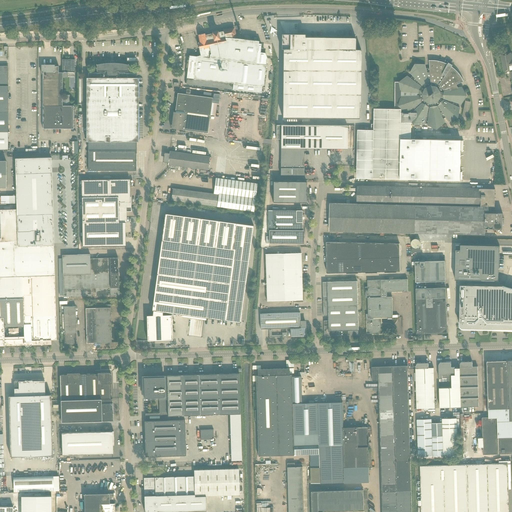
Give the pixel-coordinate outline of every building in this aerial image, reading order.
[(258,43),(258,41),(236,38),(234,27),(223,30),(223,31),(217,32),(217,31),(212,32),(212,33),(204,35),(204,33),(198,34),(200,42),(198,42),(200,55),(196,56),(189,55),(186,78),(186,84),(232,90),(261,93),(261,86),(263,87),(267,57),(265,53),(260,52),(261,43),(258,43)] [(281,34),(281,49),(283,49),(282,117),(360,118),(361,49),(355,49),(355,37),(305,37),(305,34),(298,34),(281,34)] [(511,57),(511,52),(500,55),(504,71),(506,71),(507,73),(508,74),(510,73),(511,80),(511,57)] [(58,72),(58,66),(42,66),(42,129),(73,129),(73,106),(62,106),(62,77),(67,77),(67,72),(75,72),(75,60),(62,59),(62,72),(58,72)] [(358,130),(357,169),(373,169),(373,178),(460,180),(461,140),(411,139),(411,123),(412,123),(413,125),(424,125),(425,121),(428,122),(428,126),(437,129),(445,123),(443,119),(446,118),(448,121),(458,118),(460,108),(456,106),(457,103),(461,104),(466,95),(462,87),(458,88),(456,84),(463,81),(463,80),(462,78),(461,76),(460,75),(459,74),(458,73),(458,72),(456,70),(455,69),(454,68),(451,66),(452,65),(448,63),(448,64),(446,63),(445,63),(443,62),(442,62),(440,61),(439,61),(438,61),(437,61),(435,60),(434,60),(432,60),(430,60),(429,60),(429,68),(426,68),(425,64),(415,64),(410,73),(412,76),(410,78),(407,76),(399,82),(401,92),(405,92),(405,96),(401,96),(399,106),(398,105),(395,108),(395,109),(383,109),(380,109),(374,108),(374,124),(371,124),(371,130),(358,130)] [(131,171),(136,171),(136,140),(136,73),(125,73),(125,72),(118,72),(118,71),(127,71),(128,67),(127,67),(128,64),(123,63),(119,63),(114,63),(114,62),(110,62),(110,63),(105,63),(101,63),(96,64),(97,67),(96,67),(97,71),(105,71),(105,72),(100,72),(100,73),(88,73),(88,78),(88,170),(131,171)] [(8,91),(10,91),(10,86),(8,86),(8,66),(0,65),(0,149),(8,150),(8,132),(8,91)] [(215,115),(218,99),(222,100),(223,93),(214,92),(211,114),(215,115)] [(172,123),(171,128),(173,129),(193,131),(208,133),(212,98),(186,94),(182,94),(177,93),(175,112),(173,112),(172,123)] [(468,117),(470,101),(465,100),(464,109),(461,109),(460,116),(468,117)] [(347,148),(347,126),(281,125),(276,125),(276,139),(281,139),(280,175),(304,175),(304,148),(347,148)] [(168,165),(173,165),(207,170),(209,156),(170,151),(168,165)] [(0,209),(0,345),(24,345),(31,344),(51,344),(51,340),(56,340),(53,245),(51,157),(15,158),(16,209),(0,209)] [(171,200),(176,201),(253,211),(257,183),(215,178),(213,194),(173,188),(171,200)] [(126,245),(126,222),(126,210),(131,210),(131,195),(130,195),(130,179),(82,180),(83,246),(126,245)] [(306,202),(306,190),(306,181),(273,181),(273,202),(295,202),(306,202)] [(502,213),(488,213),(488,206),(495,206),(495,189),(357,186),(357,203),(330,203),(329,231),(485,234),(485,229),(502,229),(502,213)] [(269,243),(303,243),(303,230),(302,230),(302,210),(272,210),(272,230),(269,230),(269,243)] [(240,322),(253,225),(165,213),(151,310),(153,310),(152,315),(146,315),(147,340),(169,339),(172,338),(171,314),(170,314),(170,313),(195,316),(204,317),(240,322)] [(326,251),(326,253),(337,252),(337,242),(326,242),(326,245),(326,251)] [(337,242),(337,252),(337,259),(352,259),(351,242),(346,242),(337,242)] [(357,242),(351,242),(352,259),(361,258),(361,242),(357,242)] [(365,242),(361,242),(361,258),(371,258),(371,242),(365,242)] [(376,242),(371,242),(371,258),(380,258),(380,243),(376,243),(376,242)] [(384,243),(380,243),(380,258),(390,258),(390,242),(384,242),(384,243)] [(396,243),(390,242),(390,258),(400,257),(399,243),(396,243)] [(455,249),(455,279),(498,280),(499,245),(460,244),(460,249),(455,249)] [(327,262),(327,263),(337,263),(337,259),(337,252),(326,253),(327,256),(326,256),(326,262),(327,262)] [(265,254),(266,296),(266,301),(293,300),(293,302),(302,302),(303,300),(303,284),(302,284),(301,253),(265,254)] [(62,255),(63,297),(119,295),(119,282),(120,282),(120,279),(118,279),(118,258),(90,258),(90,254),(62,255)] [(400,257),(390,258),(390,272),(396,272),(396,271),(400,271),(400,257)] [(361,258),(352,259),(352,273),(358,273),(358,272),(362,272),(361,258)] [(371,258),(361,258),(362,272),(366,272),(366,273),(371,272),(371,258)] [(380,258),(371,258),(371,272),(377,272),(381,272),(380,258)] [(390,258),(380,258),(381,272),(385,272),(390,272),(390,258)] [(337,259),(337,263),(338,273),(346,273),(352,273),(352,259),(337,259)] [(445,281),(445,261),(415,261),(415,282),(425,282),(436,281),(445,281)] [(337,263),(327,263),(327,267),(326,267),(326,272),(327,272),(327,273),(338,273),(337,263)] [(367,280),(367,287),(365,287),(365,298),(368,298),(368,314),(366,314),(366,334),(382,333),(382,318),(392,318),(392,297),(387,297),(387,292),(408,292),(407,279),(367,280)] [(511,287),(503,285),(460,284),(459,325),(459,326),(460,327),(460,328),(461,328),(462,328),(462,329),(477,329),(481,327),(487,327),(488,329),(511,329),(511,287)] [(447,327),(446,298),(446,293),(445,288),(436,288),(425,288),(416,288),(416,293),(416,298),(417,328),(416,328),(416,332),(417,332),(417,333),(418,333),(418,334),(421,334),(421,333),(433,333),(446,333),(446,332),(447,332),(447,331),(447,327),(448,327),(447,327)] [(106,343),(111,342),(110,304),(107,304),(107,308),(85,308),(86,343),(103,343),(106,343)] [(61,306),(61,311),(63,311),(64,344),(76,343),(75,306),(61,306)] [(260,314),(260,329),(291,328),(291,336),(305,335),(305,321),(300,321),(300,313),(260,314)] [(511,360),(508,360),(506,360),(506,361),(487,361),(488,418),(482,418),(483,455),(499,454),(498,437),(511,436),(511,360)] [(478,406),(478,371),(477,366),(472,367),(472,361),(462,362),(461,362),(460,362),(460,363),(460,367),(459,367),(461,407),(478,406)] [(461,407),(459,367),(459,368),(455,368),(455,367),(451,367),(451,362),(443,362),(443,363),(443,364),(441,364),(441,362),(440,362),(440,363),(439,363),(439,364),(438,365),(438,366),(439,378),(442,378),(442,377),(447,376),(447,380),(451,380),(451,387),(439,387),(439,407),(461,407)] [(434,408),(434,373),(433,368),(428,368),(428,363),(418,363),(417,363),(416,364),(416,365),(416,368),(417,408),(434,408)] [(411,511),(411,460),(408,370),(408,365),(372,367),(372,381),(378,381),(379,403),(379,412),(377,412),(377,417),(379,417),(380,437),(382,511),(411,511)] [(257,410),(255,410),(255,421),(257,421),(258,456),(319,454),(319,445),(319,433),(293,433),(292,403),(291,380),(291,375),(289,375),(289,373),(293,373),(293,368),(289,368),(257,369),(258,376),(256,376),(257,410)] [(97,374),(86,374),(87,399),(111,399),(110,383),(111,383),(111,374),(109,372),(100,373),(100,372),(97,373),(97,374)] [(60,400),(87,399),(86,374),(79,374),(79,373),(67,374),(67,373),(67,374),(60,375),(60,400)] [(240,414),(239,373),(166,375),(166,376),(143,377),(144,397),(164,397),(164,413),(145,413),(145,421),(144,421),(145,456),(186,455),(185,420),(168,420),(168,416),(240,414)] [(24,381),(14,381),(14,396),(8,396),(10,456),(52,455),(51,394),(45,395),(44,379),(38,380),(32,380),(24,380),(24,381)] [(87,399),(60,400),(61,422),(113,420),(112,404),(111,404),(111,399),(112,399),(111,399),(87,399)] [(343,402),(292,403),(293,433),(319,433),(319,445),(319,454),(319,461),(310,461),(311,473),(310,473),(310,480),(311,480),(311,483),(344,482),(344,483),(366,482),(369,482),(369,467),(371,467),(371,457),(371,452),(368,452),(368,442),(367,437),(370,437),(370,427),(344,428),(343,402)] [(431,423),(431,419),(417,420),(418,457),(458,455),(457,418),(442,419),(442,423),(431,423)] [(113,437),(114,437),(113,431),(106,431),(61,433),(62,455),(113,453),(113,445),(114,445),(114,440),(114,439),(113,437)] [(241,460),(241,433),(230,433),(231,460),(241,460)] [(511,453),(511,436),(498,437),(499,454),(511,453)] [(288,464),(288,467),(288,511),(303,511),(302,467),(302,465),(294,465),(294,463),(288,464)] [(508,463),(420,466),(421,511),(509,511),(509,510),(508,463)] [(150,478),(144,478),(144,486),(144,511),(154,511),(157,511),(157,495),(194,494),(194,496),(239,494),(238,469),(194,470),(194,476),(155,477),(150,478)] [(53,487),(53,476),(13,477),(13,488),(53,487)] [(311,492),(311,511),(322,511),(323,511),(364,510),(363,490),(311,492)] [(84,494),(84,511),(114,511),(114,503),(113,493),(109,494),(109,493),(84,494)] [(51,511),(51,496),(21,496),(20,511),(51,511)]
